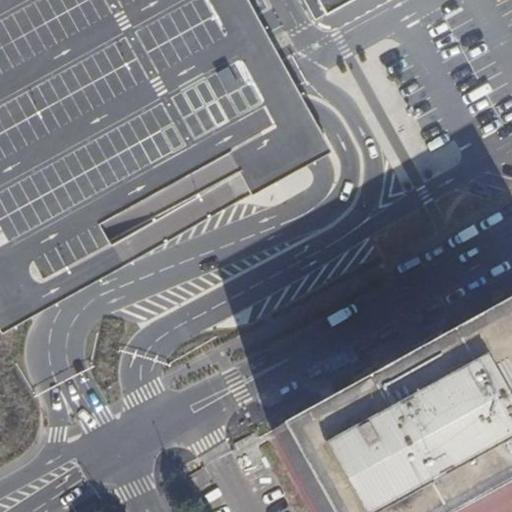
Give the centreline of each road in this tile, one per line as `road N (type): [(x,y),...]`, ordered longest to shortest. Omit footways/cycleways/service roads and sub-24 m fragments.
road 1 (unclassified): [(119,454),(511,237)]
road 2 (unclassified): [(119,454),(0,511)]
